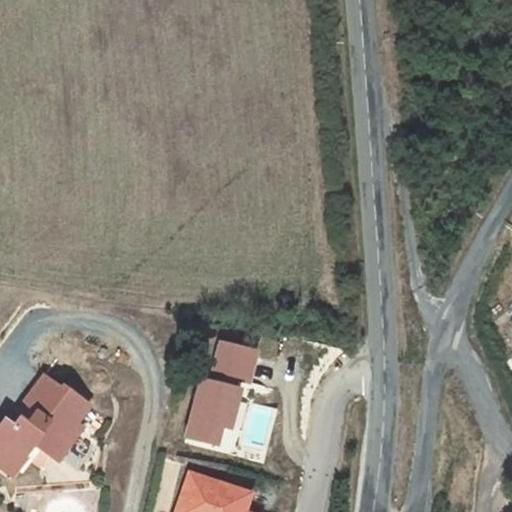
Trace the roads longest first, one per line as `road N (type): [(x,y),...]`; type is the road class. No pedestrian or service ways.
road 1 (tertiary): [(364,73),(385,371),(372,511)]
road 2 (residential): [(445,337),(419,275),(387,123),(364,73)]
road 3 (unclassified): [(411,511),(445,337)]
road 4 (unclassified): [(445,337),(511,204)]
road 5 (residential): [(511,438),(464,348),(445,337)]
